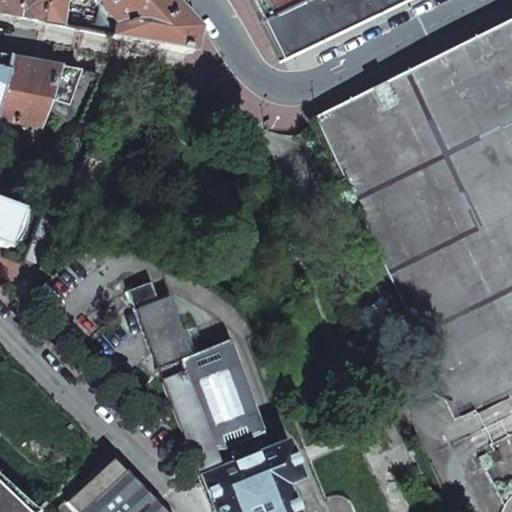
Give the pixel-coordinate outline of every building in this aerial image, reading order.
[(0,0),(0,16),(38,24),(40,0),(0,0)] [(40,0),(38,24),(43,25),(60,29),(61,22),(62,0),(40,0)] [(165,0),(87,0),(95,8),(110,25),(108,38),(154,46),(190,53),(193,31),(165,0)] [(251,0),(259,16),(291,0),(251,0)] [(291,0),(259,16),(275,48),(369,0),(291,0)] [(369,0),(275,48),(281,59),(398,0),(369,0)] [(91,28),(61,22),(60,29),(91,34),(108,38),(110,25),(95,8),(91,28)] [(511,511),(511,16),(344,101),(325,110),(310,118),(360,219),(346,226),(383,304),(422,383),(430,391),(435,395),(441,398),(446,400),(452,401),(464,422),(478,449),(474,451),(470,458),(468,464),(468,466),(467,466),(467,468),(467,469),(467,475),(485,511),(511,511)] [(0,122),(36,129),(45,100),(66,107),(77,72),(54,67),(6,58),(3,65),(0,74),(0,122)] [(0,247),(5,249),(19,211),(0,204),(0,247)] [(145,285),(123,293),(130,310),(152,301),(145,285)] [(131,312),(154,371),(186,358),(186,357),(164,299),(131,312)] [(186,358),(154,371),(158,381),(195,478),(265,450),(222,342),(186,357),(186,358)] [(265,450),(195,478),(209,511),(288,511),(280,491),(296,484),(279,444),(265,450)] [(106,458),(50,511),(157,511),(134,487),(106,458)] [(0,483),(0,511),(31,511),(13,496),(0,483)]
